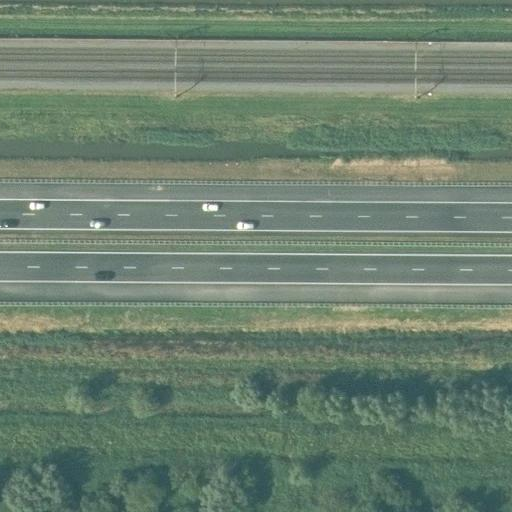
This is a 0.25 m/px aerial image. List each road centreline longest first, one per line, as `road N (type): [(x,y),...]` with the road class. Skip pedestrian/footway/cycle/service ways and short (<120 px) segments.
road 1 (motorway): [(511,215),(0,210)]
road 2 (track): [(0,22),(511,26)]
road 3 (motorway): [(0,268),(511,271)]
